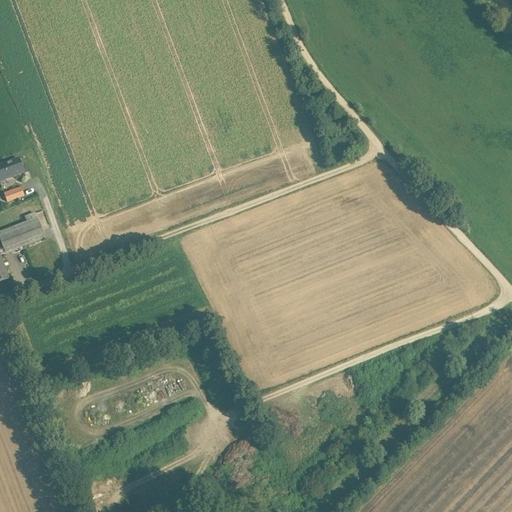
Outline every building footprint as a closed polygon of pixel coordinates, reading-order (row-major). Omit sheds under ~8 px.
[(18,159),(0,165),(0,181),(24,173),(18,159)] [(21,188),(4,195),(7,202),(24,196),(21,188)] [(35,214),(25,218),(27,224),(37,219),(35,214)] [(27,224),(4,232),(11,251),(44,238),(37,220),(37,219),(27,224)] [(11,251),(4,232),(0,233),(0,241),(5,253),(11,251)] [(0,257),(0,283),(8,280),(0,257)]
